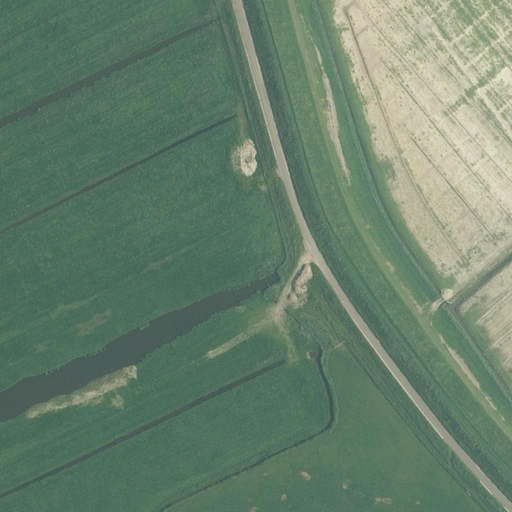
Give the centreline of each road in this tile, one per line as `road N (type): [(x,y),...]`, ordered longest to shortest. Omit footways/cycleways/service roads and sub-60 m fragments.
road 1 (tertiary): [(511,508),(439,429),(310,245),(235,0)]
road 2 (track): [(0,480),(232,368),(269,311),(298,366)]
road 3 (track): [(511,435),(416,314),(368,232)]
